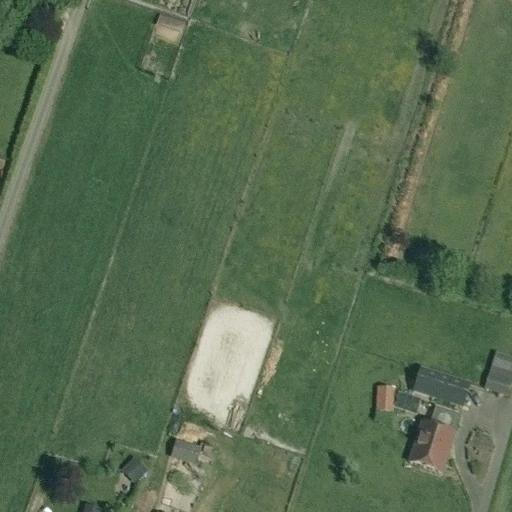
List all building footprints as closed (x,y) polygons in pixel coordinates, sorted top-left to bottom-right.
[(185,27),(188,16),(162,8),(158,19),(185,27)] [(511,380),(511,360),(494,355),(483,391),(506,398),(511,380)] [(421,372),(413,394),(461,410),(468,387),(421,372)] [(376,391),(374,415),(392,416),(393,393),(376,391)] [(409,465),(440,475),(453,436),(421,426),(409,465)] [(132,485),(144,473),(133,462),(121,474),(132,485)]
